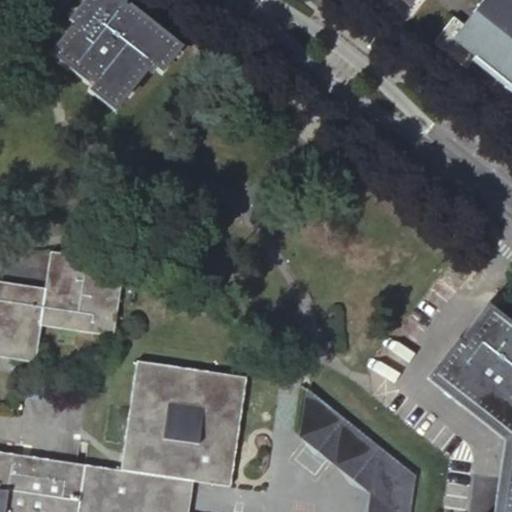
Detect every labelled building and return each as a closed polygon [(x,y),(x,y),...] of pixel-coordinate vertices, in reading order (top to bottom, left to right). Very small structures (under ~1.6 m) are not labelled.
[(180,47),(127,6),(125,8),(121,5),(124,0),(83,0),(68,20),(74,25),(71,30),(69,28),(49,54),(86,83),(88,81),(92,84),(87,90),(113,110),(145,70),(148,73),(153,67),(160,73),(180,47)] [(379,0),(397,14),(406,2),(403,0),(379,0)] [(479,0),(460,24),(450,38),(472,55),(470,58),(505,85),(507,83),(511,86),(511,2),(509,0),(479,0)] [(450,38),(460,24),(450,16),(431,41),(511,105),(511,86),(507,83),(505,85),(470,58),(472,55),(450,38)] [(122,263),(80,257),(49,252),(45,277),(44,289),(0,282),(0,357),(33,362),(39,325),(111,336),(122,263)] [(457,340),(430,374),(510,438),(498,511),(511,511),(511,325),(490,308),(462,344),(457,340)] [(0,511),(185,511),(190,481),(227,487),(244,378),(136,362),(119,471),(0,452),(0,511)] [(408,511),(414,475),(305,388),(297,438),(312,456),(334,467),(348,484),(368,494),(361,511),(408,511)]
